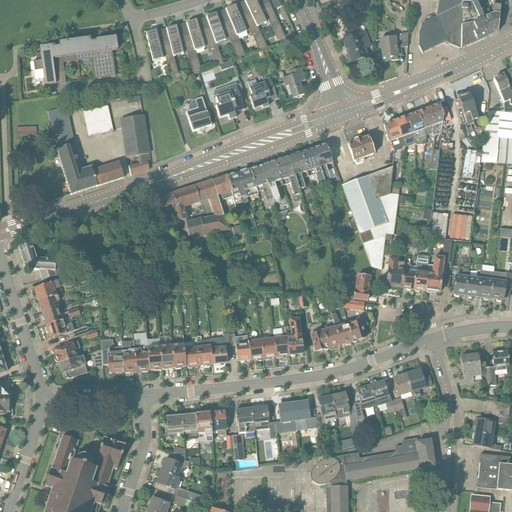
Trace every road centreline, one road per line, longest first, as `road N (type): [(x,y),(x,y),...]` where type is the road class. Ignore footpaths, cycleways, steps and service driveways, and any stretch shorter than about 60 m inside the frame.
road 1 (tertiary): [(0,232),(342,113)]
road 2 (residential): [(143,395),(342,371),(436,339)]
road 3 (tertiary): [(342,113),(511,41)]
road 4 (residential): [(450,511),(456,426),(436,339)]
road 5 (residential): [(43,399),(0,260)]
road 6 (tertiary): [(342,113),(298,0)]
road 7 (residential): [(121,511),(145,440),(143,395)]
